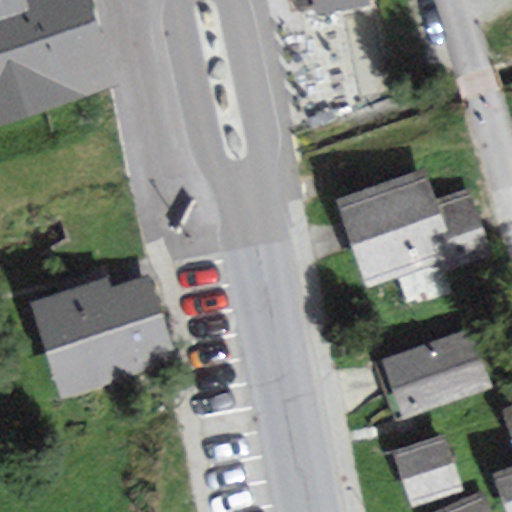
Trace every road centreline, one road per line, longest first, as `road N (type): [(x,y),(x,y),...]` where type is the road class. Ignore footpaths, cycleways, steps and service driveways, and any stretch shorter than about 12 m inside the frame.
road 1 (residential): [(209,0),(307,511)]
road 2 (residential): [(511,172),(460,0)]
